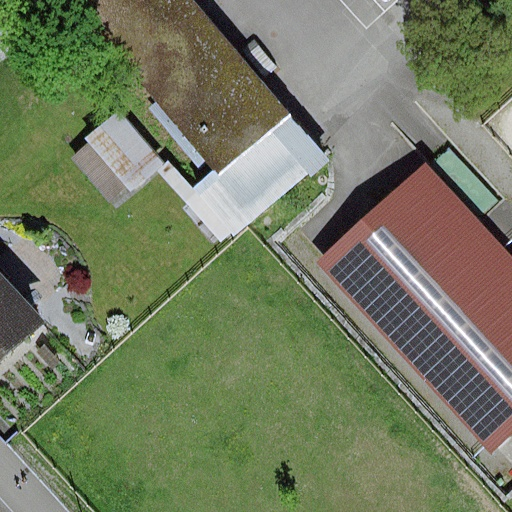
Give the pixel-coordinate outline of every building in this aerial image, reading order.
[(37,0),(47,10),(58,0),(77,0),(229,178),(302,117),(203,0),(37,0)] [(171,166),(124,109),(88,138),(94,145),(76,160),(116,210),(171,166)] [(336,158),(302,117),(229,178),(213,192),(248,233),(336,158)] [(324,266),(494,454),(511,437),(511,251),(434,166),(324,266)] [(0,259),(0,377),(59,322),(0,259)]
